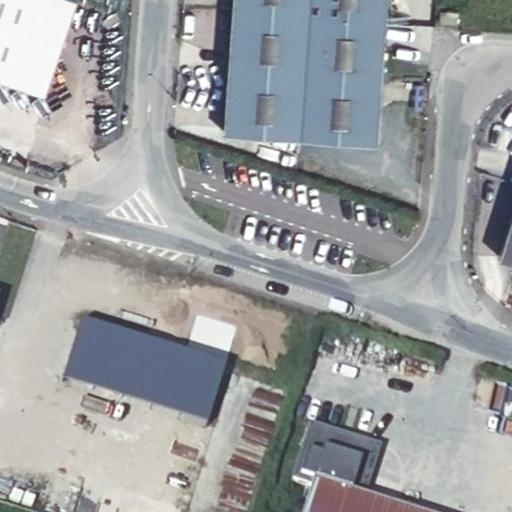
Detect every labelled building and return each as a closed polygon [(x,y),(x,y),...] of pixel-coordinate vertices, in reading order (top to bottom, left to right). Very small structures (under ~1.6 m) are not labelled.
[(0,0),(0,49),(53,68),(60,45),(69,20),(6,0),(0,0)] [(6,0),(69,20),(75,0),(6,0)] [(384,34),(386,0),(233,0),(231,23),(384,34)] [(454,11),(437,10),(436,20),(453,21),(454,11)] [(228,73),(381,84),(384,34),(231,23),(228,73)] [(0,77),(45,92),(53,68),(0,49),(0,77)] [(376,141),(381,84),(228,73),(224,130),(376,141)] [(511,183),(489,257),(511,264),(511,183)] [(222,365),(81,323),(64,380),(205,422),(222,365)] [(415,511),(365,496),(381,445),(357,438),(356,440),(334,433),(335,431),(310,423),(292,481),(311,487),(302,511),(415,511)]
